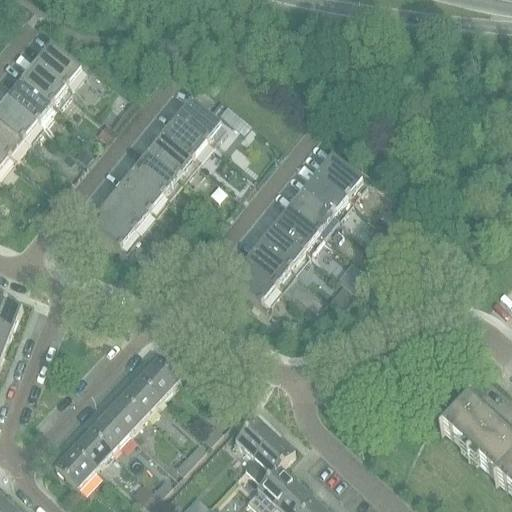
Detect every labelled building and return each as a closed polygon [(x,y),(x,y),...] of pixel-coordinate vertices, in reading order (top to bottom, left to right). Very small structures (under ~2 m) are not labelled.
[(52,53),(38,71),(73,99),(87,81),(52,53)] [(38,71),(24,88),(58,117),(73,99),(38,71)] [(24,88),(9,106),(44,135),(58,117),(24,88)] [(9,106),(0,117),(0,128),(30,153),(44,135),(9,106)] [(193,108),(178,126),(213,155),(228,137),(193,108)] [(227,112),(220,121),(232,131),(240,122),(227,112)] [(178,126),(163,144),(199,173),(213,155),(178,126)] [(0,128),(0,158),(15,171),(30,153),(0,128)] [(107,129),(99,139),(108,146),(116,136),(107,129)] [(163,144),(149,162),(184,190),(199,173),(163,144)] [(83,153),(77,161),(88,169),(94,161),(83,153)] [(0,158),(0,187),(0,188),(15,171),(0,158)] [(149,162),(135,180),(170,208),(184,190),(149,162)] [(333,164),(319,182),(353,210),(368,192),(333,164)] [(135,180),(120,198),(155,226),(170,208),(135,180)] [(319,182),(304,200),(339,228),(353,210),(319,182)] [(120,198),(106,215),(141,244),(155,226),(120,198)] [(304,200),(290,218),(324,246),(339,228),(304,200)] [(126,262),(141,244),(106,215),(91,233),(126,262)] [(290,218),(276,235),(310,263),(324,246),(290,218)] [(276,235),(261,253),(296,281),(310,263),(276,235)] [(403,251),(389,268),(389,269),(418,263),(403,251)] [(261,253),(247,271),(281,299),(296,281),(261,253)] [(371,256),(365,263),(374,271),(380,263),(371,256)] [(266,317),(281,299),(247,271),(232,289),(266,317)] [(359,277),(353,284),(364,293),(370,286),(359,277)] [(335,300),(328,308),(342,319),(349,311),(335,300)] [(0,304),(0,331),(14,337),(23,313),(0,304)] [(310,312),(305,318),(311,323),(316,317),(310,312)] [(0,331),(0,357),(5,359),(14,337),(0,331)] [(158,366),(141,385),(164,407),(182,388),(158,366)] [(141,385),(124,402),(147,425),(164,407),(141,385)] [(124,402),(107,420),(130,442),(147,425),(124,402)] [(499,487),(511,473),(511,445),(502,436),(506,432),(498,424),(494,429),(471,408),(473,406),(472,405),(441,438),(442,439),(445,436),(474,463),(471,466),(472,467),(475,464),(498,485),(495,489),(496,490),(499,487)] [(107,420),(90,438),(114,460),(130,442),(107,420)] [(236,449),(255,467),(277,443),(258,426),(236,449)] [(212,451),(223,439),(216,432),(205,445),(212,451)] [(90,438),(73,456),(97,478),(114,460),(90,438)] [(255,467),(246,476),(263,492),(272,483),(273,483),(281,474),(282,475),(296,460),(277,443),(255,467)] [(199,450),(188,462),(195,469),(207,457),(199,450)] [(79,496),(97,478),(73,456),(56,474),(79,496)] [(188,462),(177,474),(184,481),(195,469),(188,462)] [(511,473),(499,487),(511,498),(511,473)] [(258,498),(247,509),(250,511),(279,511),(299,491),(282,475),(281,474),(273,483),(272,483),(263,492),(258,498)] [(129,490),(139,500),(150,489),(140,479),(129,490)] [(166,486),(154,498),(161,505),(173,493),(166,486)] [(279,511),(312,511),(317,508),(299,491),(279,511)] [(154,498),(143,511),(144,511),(154,511),(161,505),(154,498)] [(0,505),(0,511),(12,511),(2,503),(0,505)]
